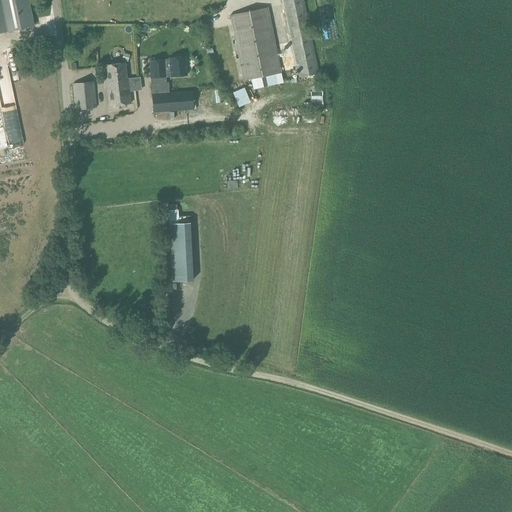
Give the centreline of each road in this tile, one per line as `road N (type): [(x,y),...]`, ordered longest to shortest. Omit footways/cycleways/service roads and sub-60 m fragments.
road 1 (track): [(511,455),(318,389),(161,347),(63,289),(0,343)]
road 2 (unclassified): [(63,289),(70,150),(53,0)]
